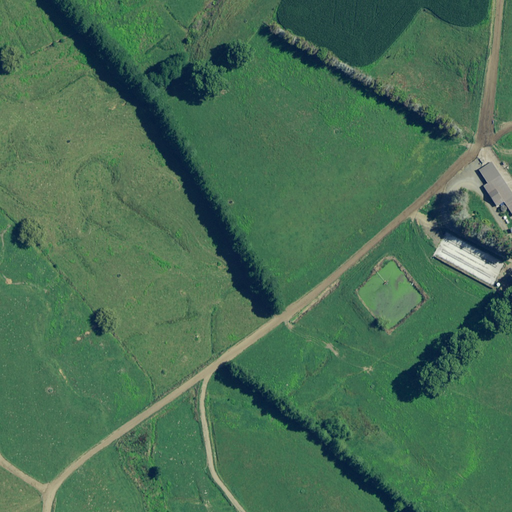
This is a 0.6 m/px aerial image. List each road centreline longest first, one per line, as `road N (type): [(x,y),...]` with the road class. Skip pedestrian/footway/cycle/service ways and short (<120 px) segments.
road 1 (track): [(511,153),(488,140),(281,320),(69,469),(49,511)]
road 2 (track): [(502,0),(488,140),(511,131)]
